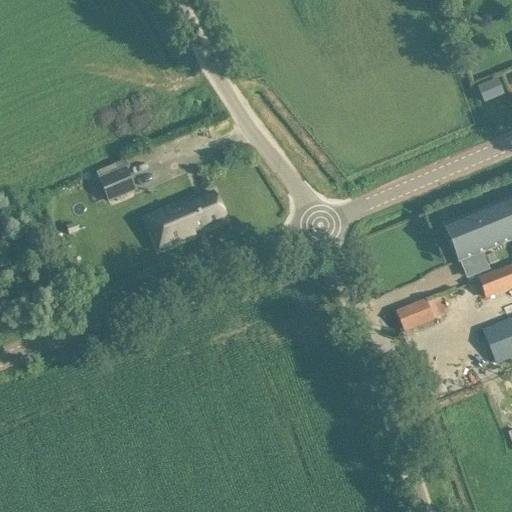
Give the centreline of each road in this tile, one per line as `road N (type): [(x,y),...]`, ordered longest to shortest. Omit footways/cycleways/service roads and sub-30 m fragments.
road 1 (unclassified): [(0,359),(318,224)]
road 2 (unclassified): [(421,511),(318,224)]
road 3 (unclassified): [(318,224),(174,0)]
road 4 (unclassified): [(318,224),(511,144)]
